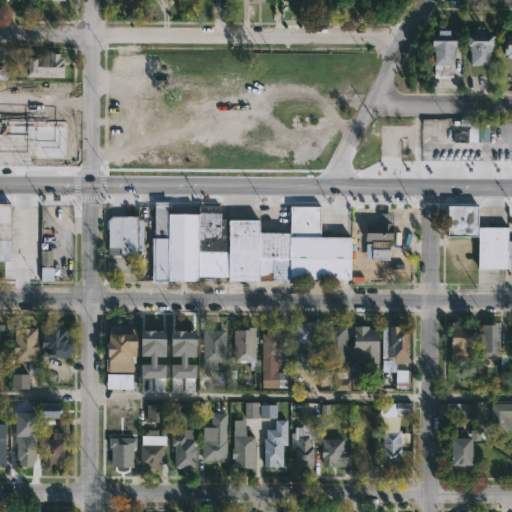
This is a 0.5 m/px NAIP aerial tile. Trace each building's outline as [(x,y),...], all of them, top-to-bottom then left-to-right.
[(301,19),(302,1),(286,0),(285,18),(301,19)] [(445,31),(445,36),(450,36),(450,47),(448,47),(448,65),(450,65),(450,77),(430,76),(430,66),(427,66),(428,47),(425,47),(425,36),(433,36),(433,31),(445,31)] [(511,31),(511,58),(501,58),(501,55),(497,55),(497,47),(500,47),(501,36),(509,36),(509,31),(511,31)] [(482,32),(482,36),(488,36),(488,47),(485,47),(485,51),(484,66),(465,66),(465,47),(462,47),(462,36),(471,36),(471,32),(482,32)] [(63,54),(63,58),(67,58),(68,78),(33,77),(34,59),(53,58),(53,54),(63,54)] [(0,82),(2,82),(2,91),(8,91),(8,97),(4,97),(4,108),(0,108),(0,82)] [(66,100),(66,107),(37,106),(37,104),(35,104),(35,100),(30,100),(30,87),(67,87),(66,100)] [(62,116),(61,134),(32,133),(33,119),(37,119),(37,113),(62,114),(62,116)] [(489,143),(489,123),(478,122),(478,119),(460,118),(460,127),(453,127),(452,142),(489,143)] [(0,201),(15,202),(13,260),(0,259),(0,201)] [(166,202),(166,213),(199,213),(199,206),(220,206),(220,219),(259,219),(259,233),(280,233),(280,207),(310,207),(310,236),(342,236),(342,258),(347,258),(347,266),(342,266),(342,280),(227,282),(227,277),(196,277),(196,280),(150,280),(152,202),(166,202)] [(473,205),(473,226),(504,226),(504,239),(511,239),(511,255),(503,255),(503,268),(474,268),(474,235),(442,235),(443,204),(473,205)] [(386,240),(386,259),(367,259),(367,257),(365,257),(365,244),(368,244),(368,240),(362,240),(362,222),(376,222),(376,211),(389,211),(388,240),(386,240)] [(142,217),(141,254),(123,253),(123,248),(111,248),(112,219),(116,216),(142,217)] [(50,243),(50,249),(54,249),(55,281),(43,280),(43,243),(50,243)] [(307,342),(307,369),(292,369),(292,351),(297,351),(297,342),(293,342),(293,323),(300,323),(300,321),(312,321),(312,342),(307,342)] [(466,354),(448,354),(448,321),(466,321),(466,354)] [(496,321),(496,352),(504,352),(504,369),(498,369),(498,356),(478,356),(478,344),(477,344),(478,323),(485,323),(485,321),(496,321)] [(376,327),(375,369),(356,369),(356,357),(350,356),(349,350),(350,334),(351,334),(351,324),(365,324),(365,327),(376,327)] [(380,371),(379,371),(380,326),(385,326),(385,324),(405,325),(404,359),(393,359),(393,372),(380,371)] [(343,325),(345,362),(340,362),(340,366),(322,367),(322,362),(324,362),(321,336),(324,336),(323,326),(343,325)] [(40,327),(39,340),(42,340),(43,353),(39,353),(39,365),(35,365),(35,361),(17,360),(17,327),(40,327)] [(71,328),(72,342),(77,342),(77,352),(75,352),(75,356),(53,356),(53,349),(48,349),(48,347),(46,347),(47,327),(71,328)] [(259,327),(258,361),(236,360),(237,329),(247,329),(247,327),(259,327)] [(196,328),(196,332),(198,332),(197,363),(186,363),(186,358),(175,358),(176,331),(177,331),(177,328),(185,328),(185,332),(189,332),(190,328),(196,328)] [(227,330),(226,362),(217,362),(217,370),(204,369),(204,359),(198,359),(199,340),(204,341),(204,329),(227,330)] [(275,358),(275,372),(284,372),(284,388),(259,387),(260,358),(263,358),(263,332),(280,330),(280,358),(275,358)] [(161,331),(166,332),(166,337),(168,337),(168,346),(165,346),(165,361),(146,363),(146,332),(161,331)] [(127,349),(128,360),(130,360),(131,381),(137,381),(137,389),(104,389),(104,363),(102,363),(102,358),(101,358),(100,341),(103,341),(102,335),(131,335),(131,349),(127,349)] [(349,367),(349,390),(333,390),(333,378),(335,378),(335,376),(333,376),(333,373),(335,373),(335,367),(349,367)] [(407,370),(396,370),(396,385),(407,385),(407,370)] [(28,374),(11,374),(12,388),(28,388),(28,374)] [(352,390),(363,389),(362,374),(351,375),(352,390)] [(381,389),(381,380),(371,380),(371,389),(381,389)] [(192,403),(171,402),(171,414),(191,415),(192,403)] [(258,418),(258,402),(245,402),(244,418),(258,418)] [(408,402),(408,413),(393,413),(393,415),(395,415),(394,448),(397,448),(397,462),(399,462),(399,466),(378,465),(380,436),(379,432),(376,432),(376,403),(408,402)] [(511,423),(508,423),(507,429),(484,427),(484,414),(488,414),(488,402),(511,402),(511,423)] [(59,403),(42,403),(42,418),(59,418),(59,403)] [(166,422),(148,422),(149,403),(166,404),(166,422)] [(477,404),(447,403),(446,417),(477,417),(477,404)] [(276,405),(260,404),(260,418),(276,418),(276,405)] [(225,413),(225,461),(200,461),(202,427),(208,427),(209,413),(225,413)] [(309,465),(291,466),(291,429),(299,429),(300,416),(316,416),(316,424),(309,424),(309,465)] [(243,420),(243,436),(252,436),(253,468),(231,468),(230,439),(231,420),(243,420)] [(195,425),(195,439),(198,439),(198,447),(197,467),(192,467),(192,469),(185,469),(185,467),(177,467),(178,445),(174,445),(174,434),(184,434),(184,425),(195,425)] [(463,429),(463,436),(473,439),(472,469),(450,468),(450,464),(445,464),(446,437),(453,437),(453,429),(463,429)] [(157,430),(157,436),(165,436),(164,447),(161,447),(161,468),(141,468),(141,464),(137,464),(137,445),(140,445),(140,435),(144,436),(144,433),(146,433),(146,430),(157,430)] [(23,432),(23,434),(31,434),(39,437),(39,456),(37,456),(37,465),(21,465),(21,459),(18,459),(20,442),(18,442),(18,434),(19,434),(19,432),(23,432)] [(67,467),(47,467),(47,438),(55,438),(55,432),(67,432),(67,467)] [(10,438),(9,468),(0,467),(0,434),(10,435),(10,438)] [(132,446),(132,462),(131,462),(131,466),(113,466),(113,463),(112,463),(112,446),(109,446),(109,437),(135,438),(134,446),(132,446)] [(281,437),(281,444),(280,444),(279,466),(261,466),(261,437),(281,437)] [(340,439),(346,440),(346,449),(339,449),(339,451),(342,451),(342,461),(335,461),(335,465),(318,465),(319,456),(316,456),(317,446),(318,446),(319,439),(340,439)]
